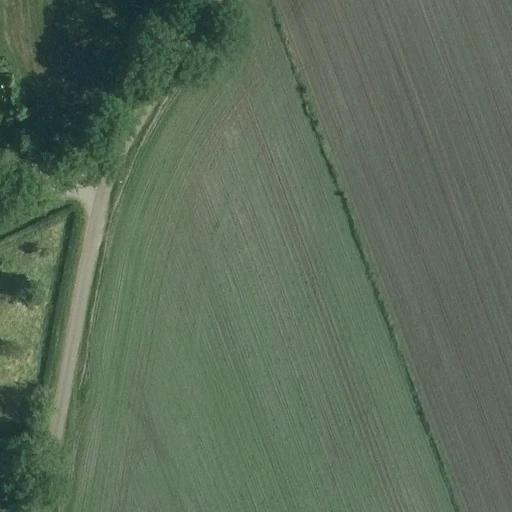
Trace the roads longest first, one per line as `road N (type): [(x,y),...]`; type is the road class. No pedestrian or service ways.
road 1 (unclassified): [(38,511),(102,187)]
road 2 (unclassified): [(102,187),(212,0)]
